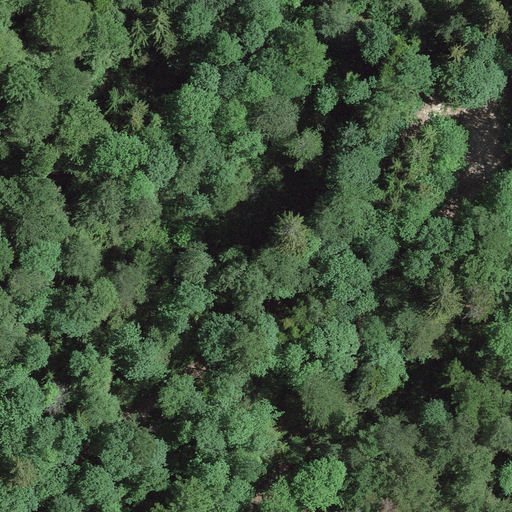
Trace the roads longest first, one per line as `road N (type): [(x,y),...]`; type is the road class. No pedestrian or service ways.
road 1 (track): [(475,115),(429,106),(398,135),(363,209),(300,284),(22,511)]
road 2 (track): [(257,511),(381,298),(473,177),(485,149),(475,115)]
